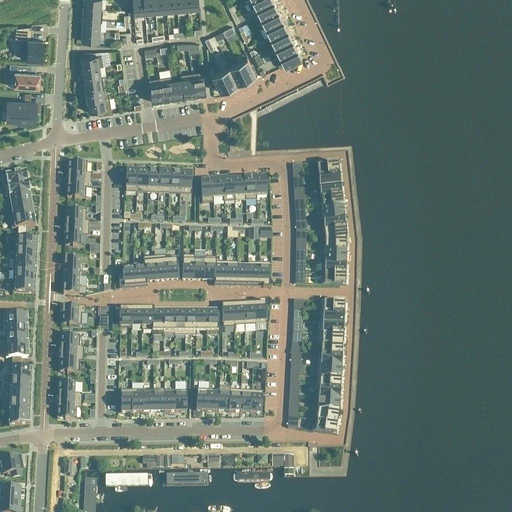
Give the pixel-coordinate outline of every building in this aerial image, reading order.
[(83,0),(83,9),(84,9),(101,10),(101,9),(101,0),(83,0)] [(145,14),(143,0),(131,0),(133,15),(145,14)] [(143,0),(145,14),(155,13),(154,0),(143,0)] [(154,0),(155,13),(166,12),(165,0),(154,0)] [(165,0),(166,12),(177,11),(175,0),(165,0)] [(175,0),(177,11),(188,10),(186,0),(175,0)] [(186,0),(188,10),(199,9),(198,0),(186,0)] [(260,17),(277,9),(273,0),(269,0),(255,7),(260,17)] [(102,9),(101,9),(101,10),(84,9),(83,9),(82,19),(83,19),(100,20),(100,21),(101,21),(102,9)] [(265,27),(282,18),(277,9),(260,17),(265,27)] [(270,37),(287,28),(282,18),(265,27),(270,37)] [(81,30),(99,31),(100,21),(100,20),(83,19),(82,19),(81,30)] [(30,40),(31,27),(15,28),(15,40),(22,41),(20,59),(41,60),(42,41),(30,40)] [(274,46),(292,38),(287,28),(270,37),(274,46)] [(99,43),(99,31),(81,30),(81,42),(99,43)] [(279,56),(296,48),(292,38),(274,46),(279,55),(279,56)] [(145,57),(155,55),(154,48),(144,50),(145,57)] [(301,58),(296,48),(279,56),(279,55),(274,58),(279,68),(301,58)] [(253,59),(258,57),(255,49),(249,51),(253,59)] [(365,95),(344,49),(335,54),(356,99),(365,95)] [(83,53),(84,57),(80,58),(81,69),(99,66),(99,67),(103,67),(101,55),(101,54),(95,55),(95,54),(95,53),(83,53)] [(262,64),(258,57),(253,59),(257,67),(262,64)] [(247,58),(238,62),(246,79),(255,75),(247,58)] [(229,66),(237,83),(246,79),(238,62),(229,66)] [(13,87),(39,88),(40,73),(27,73),(27,66),(10,65),(9,76),(14,77),(13,87)] [(81,69),(83,80),(102,77),(101,77),(99,67),(99,66),(81,69)] [(220,71),(228,88),(237,83),(229,66),(220,71)] [(191,73),(195,96),(206,94),(203,71),(191,73)] [(228,88),(220,71),(210,75),(211,86),(216,84),(219,92),(228,88)] [(181,75),(184,97),(195,96),(191,73),(181,75)] [(170,77),(174,99),(184,97),(181,75),(180,75),(181,80),(171,81),(171,76),(170,77)] [(84,90),(85,91),(104,88),(102,77),(83,80),(84,80),(86,90),(84,90)] [(159,78),(163,101),(174,99),(170,77),(159,78)] [(163,101),(159,78),(148,80),(152,103),(163,101)] [(85,91),(86,101),(109,98),(109,97),(107,97),(106,87),(104,88),(85,91)] [(35,104),(30,104),(31,94),(25,94),(24,103),(8,102),(7,121),(18,122),(18,124),(29,125),(29,122),(34,123),(35,104)] [(109,98),(86,101),(88,113),(98,111),(99,115),(98,115),(98,116),(112,114),(112,113),(111,113),(109,98)] [(69,163),(68,180),(91,181),(91,174),(86,173),(87,162),(78,162),(78,161),(76,161),(76,162),(69,162),(69,163)] [(317,166),(318,177),(339,175),(338,163),(317,166)] [(136,193),(137,171),(126,170),(125,193),(136,193)] [(28,182),(26,171),(1,176),(3,187),(28,182)] [(147,194),(148,171),(137,171),(136,193),(147,194)] [(158,194),(159,171),(148,171),(147,194),(158,194)] [(169,195),(170,172),(159,171),(158,194),(169,195)] [(180,195),(181,172),(170,172),(169,195),(180,195)] [(191,196),(192,173),(181,172),(180,195),(191,196)] [(318,177),(319,188),(340,185),(339,175),(318,177)] [(256,196),(267,195),(266,177),(255,178),(256,196)] [(256,196),(255,178),(244,179),(245,196),(244,197),(245,201),(256,201),(256,196)] [(234,197),(233,179),(222,180),(223,198),(223,203),(235,202),(235,197),(234,197)] [(234,197),(235,197),(244,197),(245,196),(244,179),(233,179),(234,197)] [(90,189),(91,181),(68,180),(67,199),(74,199),(74,200),(76,200),(76,199),(85,199),(86,188),(90,189)] [(213,199),(223,198),(222,180),(211,181),(213,199)] [(213,199),(211,181),(200,181),(201,204),(213,203),(213,199)] [(7,198),(29,194),(30,194),(28,182),(3,187),(5,198),(7,198)] [(320,198),(320,199),(342,196),(340,185),(319,188),(320,198)] [(9,208),(31,204),(29,194),(7,198),(9,208)] [(342,196),(320,199),(320,198),(316,198),(318,210),(321,210),(321,209),(343,207),(342,196)] [(9,218),(33,214),(31,204),(9,208),(11,208),(13,217),(9,218)] [(321,210),(322,220),(344,218),(343,207),(321,209),(321,210)] [(67,210),(66,228),(89,229),(89,222),(85,221),(86,211),(75,210),(75,209),(74,209),(74,210),(67,210)] [(35,226),(33,214),(9,218),(11,230),(18,229),(17,233),(26,233),(26,227),(35,226)] [(322,220),(324,231),(345,228),(344,218),(322,220)] [(88,237),(89,229),(66,228),(65,247),(72,247),(72,248),(74,248),(74,247),(81,247),(81,236),(88,237)] [(324,231),(325,241),(347,240),(345,228),(324,231)] [(37,250),(37,239),(26,238),(26,233),(17,233),(17,238),(17,249),(37,250)] [(325,252),(346,253),(347,240),(325,241),(325,252)] [(36,261),(37,250),(17,249),(16,260),(14,260),(36,261)] [(324,263),(346,263),(346,253),(325,252),(324,263)] [(156,281),(167,281),(165,263),(165,257),(166,257),(165,256),(154,257),(156,281)] [(167,281),(178,280),(176,256),(166,257),(165,257),(165,263),(167,281)] [(193,281),(194,261),(194,258),(194,256),(183,256),(182,280),(193,281)] [(146,282),(156,281),(154,257),(143,258),(143,263),(144,263),(144,265),(144,268),(145,282),(146,282)] [(216,257),(205,257),(204,257),(204,258),(205,258),(204,281),(214,281),(215,281),(215,267),(215,262),(216,262),(216,261),(216,257)] [(65,258),(64,276),(79,277),(82,277),(82,267),(87,267),(87,259),(65,258)] [(194,258),(194,261),(193,281),(204,281),(205,258),(204,258),(194,258)] [(36,272),(36,261),(14,260),(13,271),(36,272)] [(214,285),(226,285),(226,262),(216,262),(215,262),(215,267),(215,281),(214,281),(214,285)] [(226,262),(226,285),(237,285),(237,267),(237,262),(226,262)] [(324,263),(322,262),(322,274),(346,274),(346,263),(324,263)] [(133,265),(135,287),(146,286),(146,282),(145,282),(144,268),(144,265),(144,263),(143,263),(133,264),(132,264),(133,265)] [(259,263),(248,263),(247,263),(247,268),(248,268),(247,286),(258,286),(259,263)] [(263,288),(269,288),(270,263),(259,263),(258,286),(262,286),(263,288)] [(135,287),(133,265),(122,266),(123,278),(119,279),(119,288),(135,287)] [(237,267),(237,285),(247,286),(248,268),(247,268),(237,267)] [(36,283),(36,272),(13,271),(13,282),(36,283)] [(346,274),(322,274),(321,285),(345,286),(346,274)] [(63,295),(86,296),(86,288),(79,287),(79,277),(64,276),(63,295)] [(35,294),(36,283),(13,282),(12,293),(35,294)] [(255,325),(267,325),(265,301),(259,301),(259,303),(254,303),(255,325)] [(319,313),(338,314),(344,314),(345,303),(320,302),(319,313)] [(254,303),(244,304),(245,326),(246,326),(255,325),(254,303)] [(244,304),(233,305),(234,326),(245,326),(244,304)] [(232,327),(232,326),(234,326),(233,305),(221,305),(223,328),(232,327)] [(63,306),(62,325),(69,326),(69,327),(70,327),(70,326),(81,326),(81,315),(85,315),(85,307),(63,306)] [(131,326),(131,308),(118,308),(116,308),(116,317),(120,317),(120,328),(131,328),(131,326)] [(142,308),(131,308),(131,326),(141,326),(142,326),(142,308)] [(142,331),(152,331),(152,312),(153,312),(153,308),(142,308),(142,326),(141,326),(141,331),(142,331)] [(152,332),(152,336),(163,336),(164,336),(164,335),(163,335),(163,312),(153,312),(152,312),(152,331),(152,332)] [(174,312),(163,312),(163,335),(164,335),(166,335),(173,335),(174,335),(174,312)] [(185,312),(174,312),(174,335),(173,335),(173,336),(174,336),(185,336),(185,312)] [(185,336),(196,336),(196,332),(196,312),(185,312),(185,336)] [(206,312),(196,312),(196,332),(206,332),(206,312)] [(218,312),(206,312),(206,332),(206,336),(218,336),(218,312)] [(318,324),(337,325),(344,325),(344,314),(338,314),(319,313),(318,324)] [(7,314),(7,326),(27,325),(27,314),(7,314)] [(344,325),(337,325),(318,324),(318,335),(337,336),(343,336),(344,325)] [(28,336),(27,325),(7,326),(7,336),(5,336),(5,337),(28,336)] [(61,335),(60,354),(83,355),(83,347),(79,347),(79,336),(70,336),(70,335),(68,335),(68,336),(61,335)] [(321,346),(336,346),(343,347),(343,336),(337,336),(318,335),(317,345),(317,346),(321,346)] [(28,347),(28,336),(5,337),(5,347),(28,347)] [(343,347),(336,346),(321,346),(321,352),(320,356),(336,357),(342,357),(342,350),(343,347)] [(28,358),(28,347),(5,347),(5,359),(12,359),(12,363),(21,363),(21,358),(28,358)] [(83,362),(83,355),(60,354),(60,372),(67,373),(66,373),(68,374),(68,373),(79,373),(79,362),(83,362)] [(316,367),(335,368),(341,368),(342,357),(336,357),(320,356),(317,356),(316,366),(316,367)] [(31,380),(32,368),(20,368),(21,363),(12,363),(12,368),(9,367),(9,379),(31,380)] [(341,368),(335,368),(316,367),(316,378),(334,379),(341,379),(341,368)] [(315,389),(334,389),(340,390),(341,379),(334,379),(316,378),(315,389)] [(31,391),(31,380),(9,379),(8,390),(31,391)] [(59,382),(58,401),(81,402),(81,394),(74,394),(75,383),(68,383),(68,382),(66,382),(66,383),(59,382)] [(340,390),(334,389),(315,389),(315,392),(316,392),(316,399),(333,400),(340,401),(340,390)] [(30,401),(31,391),(8,390),(8,400),(30,401)] [(143,413),(142,390),(132,391),(132,414),(143,413)] [(153,412),(153,390),(153,391),(143,392),(143,390),(142,390),(143,413),(143,412),(153,412)] [(164,413),(164,390),(153,390),(153,412),(164,412),(164,413)] [(175,413),(175,391),(165,391),(165,390),(164,390),(164,413),(175,413)] [(207,412),(208,390),(197,390),(196,411),(207,412)] [(208,390),(207,412),(218,412),(219,390),(218,390),(218,391),(208,390)] [(219,390),(218,412),(218,411),(228,412),(228,413),(229,413),(230,390),(219,390)] [(230,390),(229,413),(239,413),(240,392),(230,391),(230,390)] [(132,414),(132,391),(120,391),(121,414),(132,414)] [(175,391),(175,413),(186,413),(186,391),(175,391)] [(240,392),(239,413),(250,414),(251,392),(240,392)] [(251,392),(250,414),(262,414),(263,393),(251,392)] [(315,410),(333,412),(339,412),(340,401),(333,400),(316,399),(315,410)] [(30,412),(30,401),(8,400),(7,411),(30,412)] [(81,409),(81,402),(58,401),(58,417),(58,419),(65,420),(66,421),(66,420),(67,420),(76,420),(76,409),(81,409)] [(339,412),(333,412),(315,410),(315,411),(314,421),(332,423),(338,424),(339,412)] [(29,423),(30,412),(7,411),(7,412),(10,412),(9,427),(29,423)] [(314,421),(312,432),(336,435),(338,424),(332,423),(314,421)] [(284,467),(284,456),(272,456),(272,467),(284,467)] [(234,457),(219,457),(201,457),(201,463),(207,463),(207,468),(222,468),(222,465),(235,465),(234,457)] [(0,461),(0,474),(2,475),(10,473),(11,478),(21,476),(20,471),(21,471),(19,458),(0,461)] [(80,458),(80,470),(88,470),(88,458),(80,458)] [(71,477),(79,478),(79,466),(71,465),(71,477)] [(95,483),(145,483),(145,473),(95,473),(95,483)] [(150,483),(200,483),(200,473),(150,473),(150,483)] [(90,506),(91,474),(81,474),(80,506),(90,506)] [(225,484),(275,484),(275,474),(225,474),(225,484)] [(20,489),(0,488),(0,491),(0,501),(19,502),(20,489)] [(0,511),(18,511),(19,502),(0,501),(0,511)]
